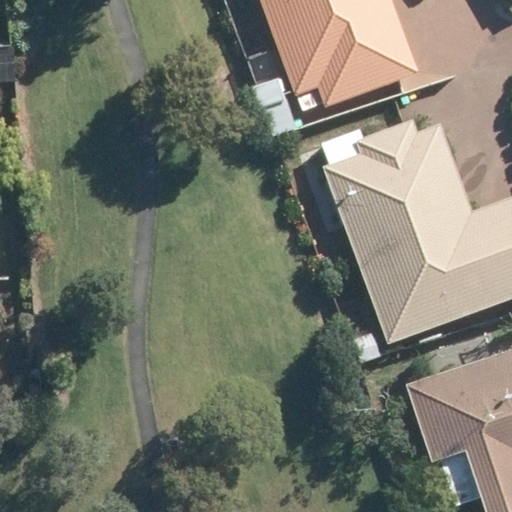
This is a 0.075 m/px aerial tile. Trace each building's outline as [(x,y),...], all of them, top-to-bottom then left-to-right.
[(254,0),(295,107),(316,99),(318,102),(415,66),(390,0),(254,0)] [(275,80),(253,87),(260,105),(282,98),(275,80)] [(287,103),(263,111),(271,135),(295,126),(287,103)] [(357,145),(318,161),(312,164),(373,329),(355,336),(363,357),(387,349),(384,338),(511,289),(511,191),(460,211),(427,123),(404,131),(399,116),(353,135),(357,145)] [(511,511),(511,341),(393,383),(419,457),(427,454),(443,503),(471,494),(476,510),(470,511),(511,511)]
